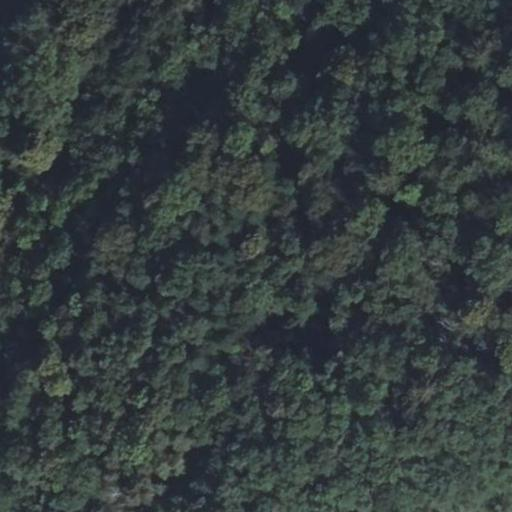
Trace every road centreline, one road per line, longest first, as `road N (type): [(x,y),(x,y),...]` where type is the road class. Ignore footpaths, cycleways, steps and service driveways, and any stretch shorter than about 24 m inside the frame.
road 1 (track): [(0,431),(415,0)]
road 2 (track): [(102,0),(61,102),(0,209)]
